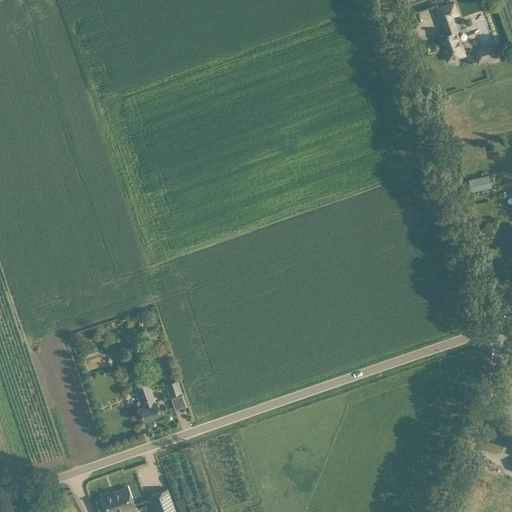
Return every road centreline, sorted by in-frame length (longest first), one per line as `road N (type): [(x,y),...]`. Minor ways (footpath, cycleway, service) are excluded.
road 1 (unclassified): [(0,501),(490,331)]
road 2 (unclassified): [(490,331),(380,0)]
road 3 (unclassified): [(432,511),(504,333)]
